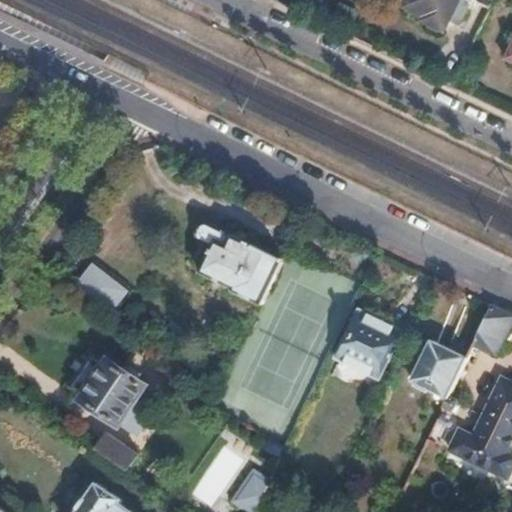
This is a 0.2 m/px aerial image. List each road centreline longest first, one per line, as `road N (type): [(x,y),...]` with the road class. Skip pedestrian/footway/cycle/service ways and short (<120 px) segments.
road 1 (residential): [(0,36),(511,287)]
road 2 (residential): [(216,0),(511,142)]
road 3 (tertiary): [(0,257),(176,0)]
